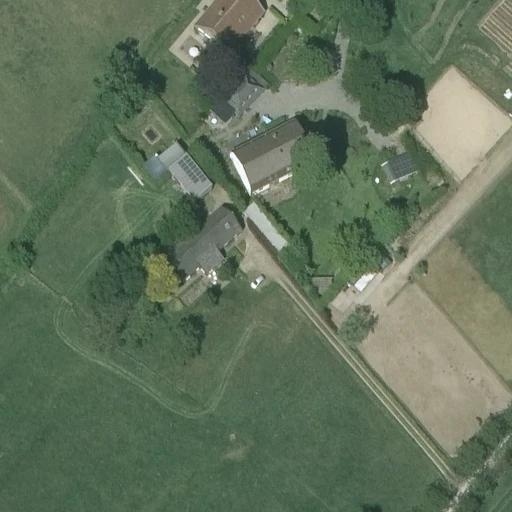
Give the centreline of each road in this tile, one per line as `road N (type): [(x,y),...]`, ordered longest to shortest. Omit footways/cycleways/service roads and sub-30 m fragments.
road 1 (unknown): [(355,0),(339,51),(310,97),(218,153),(216,175),(243,224)]
road 2 (track): [(464,488),(279,279)]
